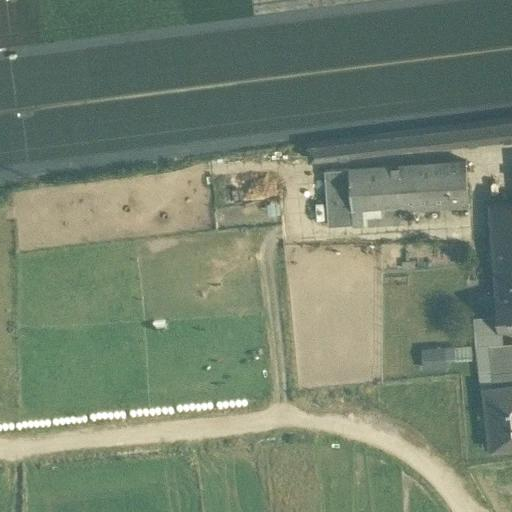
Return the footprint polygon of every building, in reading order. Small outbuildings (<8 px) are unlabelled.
[(511,117),(434,128),(436,145),(511,136),(511,117)] [(434,128),(379,134),(381,149),(436,145),(434,128)] [(379,134),(307,143),(309,158),(381,149),(379,134)] [(466,160),(433,162),(435,199),(396,202),(397,208),(469,203),(466,160)] [(433,162),(349,167),(352,205),(396,202),(435,199),(433,162)] [(349,167),(325,168),(328,224),(353,223),(352,205),(349,167)] [(511,199),(489,201),(495,277),(511,275),(511,199)] [(396,202),(352,205),(353,223),(397,220),(397,208),(396,202)] [(511,275),(495,277),(497,314),(476,315),(478,340),(501,338),(500,328),(511,327),(511,275)] [(511,340),(489,343),(493,371),(511,369),(511,340)] [(445,347),(423,349),(424,367),(446,365),(445,347)] [(511,369),(493,371),(494,385),(511,383),(511,369)] [(511,383),(494,385),(497,406),(487,407),(501,446),(511,444),(511,383)]
